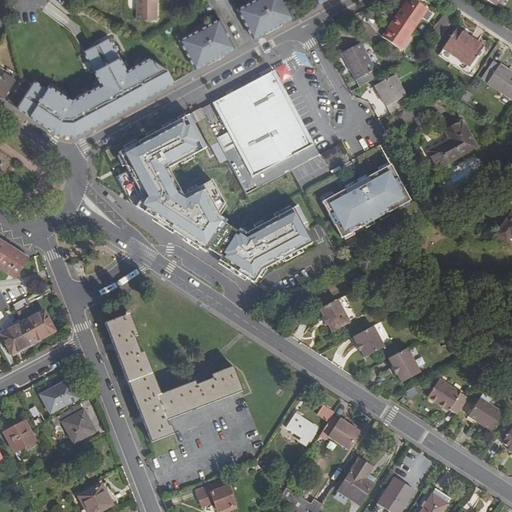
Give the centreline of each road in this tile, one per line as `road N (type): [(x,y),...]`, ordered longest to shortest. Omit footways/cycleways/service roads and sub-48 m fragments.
road 1 (residential): [(67,205),(511,496)]
road 2 (residential): [(354,0),(70,154)]
road 3 (unknown): [(495,211),(262,332)]
road 4 (residential): [(87,342),(152,511)]
road 5 (residential): [(43,226),(87,342)]
